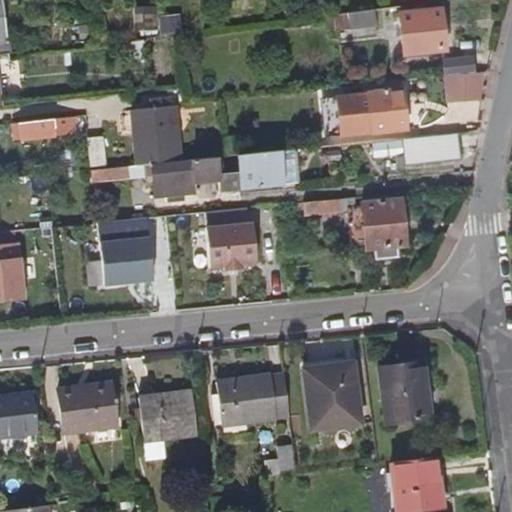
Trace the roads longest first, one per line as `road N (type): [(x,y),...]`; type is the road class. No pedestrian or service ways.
road 1 (residential): [(477,298),(0,345)]
road 2 (residential): [(511,67),(477,298)]
road 3 (residential): [(477,298),(499,344),(511,429)]
